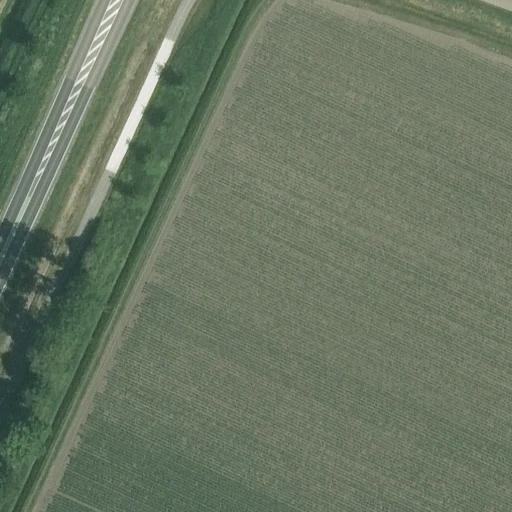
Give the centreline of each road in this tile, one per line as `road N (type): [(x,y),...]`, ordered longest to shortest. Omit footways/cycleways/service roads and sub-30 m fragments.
road 1 (trunk): [(0,263),(132,0)]
road 2 (trunk): [(102,0),(0,250)]
